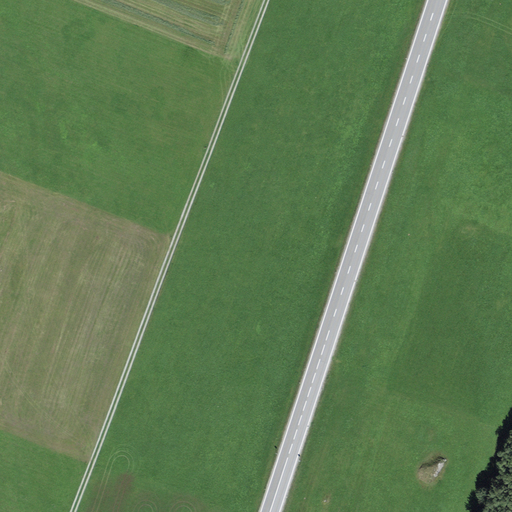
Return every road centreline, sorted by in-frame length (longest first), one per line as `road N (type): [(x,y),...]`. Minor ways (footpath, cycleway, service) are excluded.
road 1 (track): [(265,0),(71,511)]
road 2 (primary): [(270,511),(438,0)]
